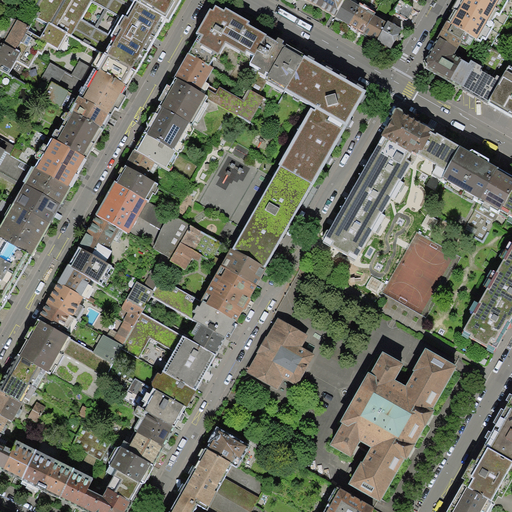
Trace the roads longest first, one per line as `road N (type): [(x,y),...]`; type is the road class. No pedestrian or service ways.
road 1 (residential): [(395,82),(149,511)]
road 2 (residential): [(200,0),(0,350)]
road 3 (residential): [(511,356),(425,511)]
road 4 (secondary): [(395,82),(249,0)]
road 5 (secondary): [(511,149),(395,82)]
